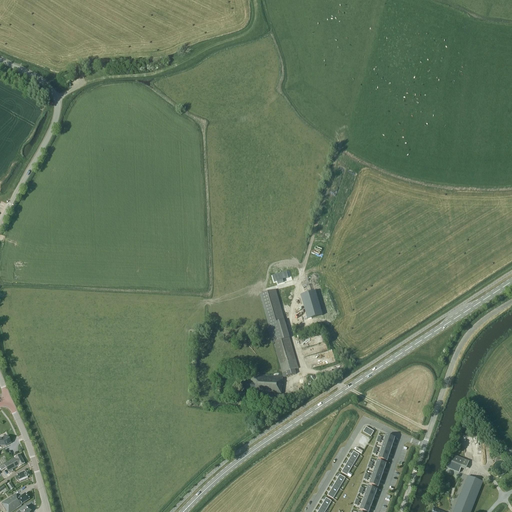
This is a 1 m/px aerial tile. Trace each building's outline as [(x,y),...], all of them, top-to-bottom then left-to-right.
[(287,272),(272,276),(274,282),(276,281),(277,284),(283,282),(282,279),(288,278),(287,272)] [(298,369),(289,338),(275,290),(259,294),(268,325),(265,326),(270,344),(273,343),(282,373),(283,377),(296,374),(295,370),(298,369)] [(313,292),(302,295),(309,320),(319,317),(313,292)] [(252,391),(252,394),(281,397),(283,377),(251,374),(251,382),(248,382),(248,383),(241,382),(241,389),(247,390),(247,391),(252,391)] [(366,427),(365,429),(364,431),(363,432),(371,437),(374,432),(366,427)] [(11,443),(7,436),(2,439),(0,439),(0,446),(6,446),(11,443)] [(384,441),(393,444),(395,439),(386,436),(384,441)] [(384,441),(382,447),(391,450),(393,444),(384,441)] [(391,450),(382,447),(380,453),(389,456),(391,450)] [(347,462),(353,465),(359,455),(354,452),(353,452),(352,451),(350,454),(352,455),(347,462)] [(387,462),(389,456),(380,453),(378,459),(387,462)] [(15,459),(0,466),(0,469),(1,471),(6,468),(9,473),(13,471),(12,470),(18,467),(18,468),(25,464),(19,455),(14,458),(15,459)] [(460,469),(464,460),(451,455),(446,468),(459,473),(460,469)] [(347,476),(353,465),(347,462),(346,461),(344,464),(346,465),(341,473),(347,476)] [(497,475),(500,475),(502,475),(505,474),(506,472),(507,470),(508,468),(507,466),(506,464),(504,462),(502,461),(500,461),(497,461),(495,463),(494,465),(493,468),(494,471),(495,473),(497,475)] [(375,467),(384,470),(386,465),(377,462),(375,467)] [(375,467),(373,473),(382,476),(384,470),(375,467)] [(17,475),(17,476),(15,477),(16,480),(19,479),(20,482),(27,478),(27,477),(29,476),(27,472),(25,473),(25,471),(17,475)] [(371,479),(380,482),(382,476),(373,473),(371,479)] [(338,478),(334,485),(339,488),(345,478),(340,475),(338,474),(337,477),(338,478)] [(453,511),(470,511),(483,482),(468,476),(453,511)] [(378,488),(380,482),(371,479),(369,485),(378,488)] [(333,499),(339,488),(334,485),(334,486),(332,485),(330,487),(332,488),(327,496),(333,499)] [(368,487),(366,493),(375,496),(377,491),(368,487)] [(30,499),(26,493),(18,499),(15,494),(1,503),(6,511),(11,511),(22,505),(21,505),(30,499)] [(366,493),(364,499),(373,502),(375,496),(366,493)] [(320,508),(325,511),(331,501),(326,498),(324,497),(323,500),(324,501),(320,508)] [(362,504),(370,508),(373,502),(364,499),(362,504)]
